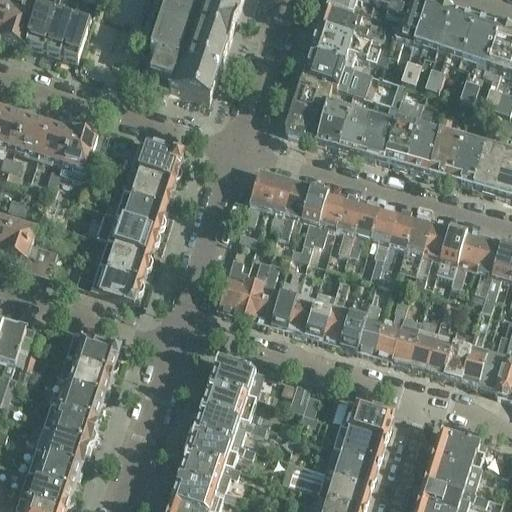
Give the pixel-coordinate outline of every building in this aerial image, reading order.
[(143,79),(150,81),(148,88),(166,93),(210,107),(245,0),(169,0),(151,57),(158,59),(156,66),(155,65),(155,66),(148,64),(143,79)] [(331,0),(327,11),(353,20),(354,18),(362,21),(368,0),(331,0)] [(408,5),(395,0),(368,0),(362,21),(398,33),(408,5)] [(408,5),(398,33),(398,34),(397,38),(394,46),(389,63),(398,66),(403,49),(413,52),(427,11),(408,5)] [(11,12),(0,8),(0,45),(1,45),(11,12)] [(427,11),(413,52),(401,89),(401,90),(413,94),(415,94),(425,64),(434,67),(437,60),(451,19),(427,11)] [(35,20),(11,12),(1,45),(25,53),(35,20)] [(35,20),(25,53),(43,59),(56,18),(38,12),(35,20)] [(326,14),(318,35),(353,47),(390,58),(394,46),(397,38),(326,14)] [(56,18),(43,59),(60,64),(73,23),(56,18)] [(451,19),(437,60),(434,67),(424,97),(438,102),(448,73),(458,76),(460,68),(475,26),(451,19)] [(91,29),(73,23),(60,64),(70,67),(78,70),(80,64),(91,29)] [(475,26),(460,68),(458,76),(468,79),(459,109),(471,113),(484,76),(499,34),(475,26)] [(511,38),(499,34),(484,76),(482,83),(493,87),(484,117),(495,121),(501,102),(496,100),(500,89),(505,91),(508,84),(511,70),(511,38)] [(309,60),(310,60),(352,74),(352,73),(356,62),(366,65),(370,67),(371,65),(386,70),(390,58),(353,47),(318,35),(309,60)] [(310,60),(303,83),(332,93),(338,95),(342,82),(375,92),(370,104),(392,112),(393,112),(401,90),(382,83),(379,81),(352,73),(352,74),(310,60)] [(505,91),(501,102),(495,121),(507,125),(511,111),(511,70),(508,84),(505,91)] [(389,77),(384,76),(382,83),(391,85),(392,83),(389,77)] [(303,83),(294,108),(325,118),(329,102),(332,93),(303,83)] [(394,127),(384,167),(405,173),(415,133),(404,130),(407,119),(406,119),(413,94),(402,90),(395,121),(396,121),(394,127)] [(329,102),(325,118),(316,148),(337,153),(348,108),(329,102)] [(325,118),(294,108),(285,134),(288,140),(316,148),(325,118)] [(348,108),(337,153),(360,160),(371,120),(372,115),(348,108)] [(394,121),(396,115),(388,112),(386,119),(394,121)] [(415,133),(405,173),(427,179),(437,139),(425,136),(428,126),(429,127),(432,117),(421,114),(419,123),(417,123),(415,133)] [(3,115),(0,125),(0,150),(17,156),(27,123),(3,115)] [(371,120),(360,160),(384,167),(394,127),(383,124),(384,120),(376,117),(375,121),(371,120)] [(437,139),(427,179),(450,186),(462,141),(464,133),(452,130),(451,134),(449,134),(451,124),(442,121),(437,139)] [(497,133),(500,123),(493,121),(490,130),(497,133)] [(27,123),(17,156),(40,163),(50,130),(27,123)] [(50,130),(40,163),(62,170),(73,137),(50,130)] [(462,141),(450,186),(471,192),(483,153),(469,149),(473,136),(464,133),(462,141)] [(73,137),(62,170),(87,178),(92,162),(98,145),(73,137)] [(98,145),(92,162),(104,166),(112,142),(100,138),(98,145)] [(484,148),(483,153),(471,192),(493,198),(505,159),(506,155),(484,148)] [(174,161),(140,150),(131,174),(176,188),(180,186),(182,180),(180,176),(181,174),(180,174),(183,163),(174,161)] [(505,159),(493,198),(511,203),(511,152),(508,151),(506,155),(505,159)] [(5,162),(1,175),(9,177),(13,165),(5,162)] [(13,165),(9,177),(18,180),(22,168),(13,165)] [(109,167),(106,177),(118,180),(121,170),(109,167)] [(176,188),(131,174),(123,198),(168,213),(168,212),(172,210),(174,204),(172,200),(176,188)] [(51,177),(47,189),(56,192),(60,179),(51,177)] [(268,216),(277,184),(259,179),(250,211),(244,229),(254,232),(260,214),(268,216)] [(295,189),(277,184),(268,216),(275,218),(271,232),(281,235),(286,221),(295,189)] [(84,185),(80,198),(89,201),(93,188),(84,185)] [(295,189),(286,221),(281,235),(279,243),(288,245),(295,224),(302,226),(312,194),(295,189)] [(17,190),(10,214),(19,217),(23,204),(26,193),(17,190)] [(312,194),(302,226),(309,228),(302,256),(294,254),(292,262),(309,267),(313,253),(319,231),(329,198),(312,194)] [(123,198),(115,223),(160,237),(163,235),(166,229),(164,225),(168,213),(123,198)] [(329,198),(319,231),(313,253),(322,256),(328,234),(337,236),(347,204),(329,198)] [(23,204),(19,217),(28,219),(32,207),(23,204)] [(347,204),(337,236),(344,238),(338,258),(348,261),(354,241),(364,209),(347,204)] [(364,209),(354,241),(348,261),(358,263),(363,244),(371,246),(381,214),(364,209)] [(381,214),(371,246),(379,248),(374,263),(377,263),(370,286),(378,288),(380,281),(382,272),(389,251),(398,219),(381,214)] [(398,219),(389,251),(382,272),(392,275),(396,261),(404,263),(406,256),(416,224),(398,219)] [(0,222),(0,259),(4,261),(15,227),(0,222)] [(87,241),(107,247),(152,262),(154,253),(158,251),(160,245),(158,241),(160,237),(115,223),(111,237),(90,230),(87,241)] [(434,229),(416,224),(406,256),(407,257),(402,274),(419,279),(434,229)] [(15,227),(4,261),(27,268),(32,251),(38,234),(15,227)] [(451,234),(434,229),(419,279),(416,286),(413,298),(429,303),(432,295),(424,292),(433,264),(442,267),(451,234)] [(451,234),(442,267),(448,269),(437,305),(447,307),(458,271),(467,239),(451,234)] [(37,237),(33,250),(42,253),(46,240),(37,237)] [(239,246),(257,251),(260,243),(242,238),(239,246)] [(467,239),(458,271),(452,290),(461,293),(467,274),(475,276),(485,244),(467,239)] [(485,244),(475,276),(483,279),(475,305),(485,307),(493,282),(502,249),(485,244)] [(107,247),(99,271),(143,285),(147,275),(148,273),(152,271),(154,265),(152,262),(107,247)] [(511,252),(502,249),(493,282),(485,307),(482,317),(491,320),(501,284),(510,287),(511,278),(511,252)] [(27,268),(24,275),(49,283),(53,273),(57,259),(32,251),(27,268)] [(235,320),(246,287),(248,279),(241,277),(244,267),(234,264),(218,316),(235,320)] [(254,289),(246,287),(235,320),(235,322),(254,327),(254,325),(255,326),(271,269),(261,266),(254,289)] [(271,269),(255,326),(271,330),(281,297),(274,295),(280,272),(271,269)] [(76,292),(91,297),(134,311),(137,302),(138,300),(142,298),(144,292),(143,288),(143,286),(143,285),(99,271),(94,286),(80,281),(76,292)] [(281,297),(271,330),(288,335),(304,281),(294,278),(288,300),(281,297)] [(304,281),(288,335),(306,340),(315,308),(307,305),(313,284),(304,281)] [(315,308),(306,340),(322,345),(332,313),(340,288),(330,286),(323,310),(315,308)] [(332,313),(322,345),(340,351),(350,318),(342,316),(349,291),(340,288),(332,313)] [(350,318),(340,351),(357,356),(367,323),(372,309),(367,308),(366,312),(360,311),(357,320),(350,318)] [(437,323),(442,325),(444,317),(446,309),(442,308),(437,323)] [(367,323),(357,356),(374,361),(384,328),(377,325),(381,312),(372,309),(367,323)] [(384,328),(374,361),(393,366),(409,312),(401,309),(398,317),(396,316),(392,330),(384,328)] [(409,312),(393,366),(410,371),(420,338),(411,335),(419,311),(410,309),(409,312)] [(436,343),(426,376),(443,381),(453,348),(455,338),(447,336),(452,319),(444,317),(440,330),(436,343)] [(471,353),(461,386),(479,391),(488,358),(480,356),(491,321),(482,318),(474,343),(471,353)] [(420,338),(410,371),(426,376),(436,343),(440,330),(424,325),(420,338)] [(488,358),(479,391),(495,396),(503,366),(505,367),(511,338),(511,327),(509,326),(505,342),(501,341),(496,361),(488,358)] [(3,328),(0,339),(0,366),(5,368),(0,383),(0,412),(8,415),(17,384),(11,383),(15,371),(16,368),(23,370),(34,337),(16,332),(15,329),(8,327),(6,329),(3,328)] [(29,353),(40,356),(45,340),(34,337),(29,353)] [(453,348),(443,381),(461,386),(471,353),(474,343),(455,338),(453,348)] [(503,366),(495,396),(496,396),(498,401),(511,404),(511,338),(505,367),(503,366)] [(66,365),(75,368),(112,381),(113,379),(117,378),(118,372),(116,368),(120,357),(73,343),(66,365)] [(22,375),(31,378),(36,363),(27,360),(22,375)] [(58,388),(67,391),(104,404),(105,402),(109,400),(111,394),(109,391),(112,381),(75,368),(66,365),(58,388)] [(211,388),(210,390),(248,402),(257,405),(265,382),(218,367),(214,377),(211,379),(210,384),(211,388)] [(17,387),(26,390),(30,378),(21,375),(17,387)] [(51,411),(59,414),(97,427),(97,425),(101,424),(103,418),(101,414),(104,404),(67,391),(58,388),(51,411)] [(203,411),(202,414),(240,426),(249,429),(253,415),(271,420),(274,410),(257,405),(248,402),(210,390),(207,400),(204,402),(202,407),(203,411)] [(293,404),(296,394),(285,390),(282,400),(293,404)] [(311,395),(297,391),(289,416),(303,420),(311,395)] [(9,410),(19,413),(23,401),(13,398),(9,410)] [(280,401),(277,411),(286,414),(289,403),(280,401)] [(340,431),(349,434),(387,446),(391,431),(391,430),(393,423),(391,421),(355,410),(347,408),(340,431)] [(307,410),(304,420),(313,422),(315,412),(307,410)] [(43,435),(51,438),(89,450),(90,447),(94,446),(96,440),(93,437),(97,427),(59,414),(51,411),(43,435)] [(195,434),(194,437),(232,449),(241,452),(246,436),(264,442),(267,434),(249,429),(240,426),(202,414),(199,424),(196,426),(194,431),(195,434)] [(304,420),(301,429),(317,434),(320,424),(313,422),(304,420)] [(291,430),(281,427),(278,437),(288,440),(291,430)] [(332,455),(341,458),(379,469),(387,446),(349,434),(340,431),(332,455)] [(0,437),(0,444),(7,447),(11,435),(2,432),(0,437)] [(35,457),(44,460),(81,473),(85,463),(89,462),(91,456),(88,452),(89,450),(51,438),(43,435),(35,457)] [(188,457),(187,460),(225,472),(233,475),(238,459),(254,464),(256,456),(241,452),(232,449),(194,437),(191,447),(188,449),(186,454),(188,457)] [(437,445),(432,462),(480,476),(484,460),(477,457),(480,449),(443,438),(440,439),(438,445),(437,445)] [(326,479),(334,481),(372,493),(379,469),(341,458),(332,455),(326,479)] [(27,482),(36,484),(73,497),(77,486),(81,485),(83,479),(81,475),(81,473),(44,460),(35,457),(27,482)] [(180,480),(179,484),(217,496),(225,499),(231,483),(237,485),(240,477),(233,475),(225,472),(187,460),(183,470),(180,472),(178,477),(180,480)] [(491,479),(480,476),(432,462),(424,486),(463,497),(472,500),(476,484),(489,487),(491,479)] [(295,469),(289,467),(281,490),(287,492),(295,469)] [(511,470),(501,468),(498,481),(509,484),(511,475),(511,470)] [(318,502),(327,505),(350,511),(365,511),(372,493),(334,481),(326,479),(319,476),(316,485),(323,487),(318,502)] [(19,505),(28,508),(38,511),(68,511),(69,510),(73,509),(75,503),(73,499),(73,497),(36,484),(27,482),(19,505)] [(172,504),(170,509),(181,511),(220,511),(223,506),(238,511),(241,503),(225,499),(217,496),(179,484),(176,493),(171,494),(169,500),(172,504)] [(424,486),(417,509),(427,511),(468,511),(469,510),(475,511),(486,511),(488,505),(472,500),(463,497),(424,486)] [(502,509),(505,498),(495,496),(492,506),(502,509)] [(264,511),(267,511),(274,511),(277,502),(267,500),(264,511)] [(277,502),(274,511),(287,511),(289,506),(277,502)] [(350,511),(327,505),(318,502),(314,511),(350,511)]
